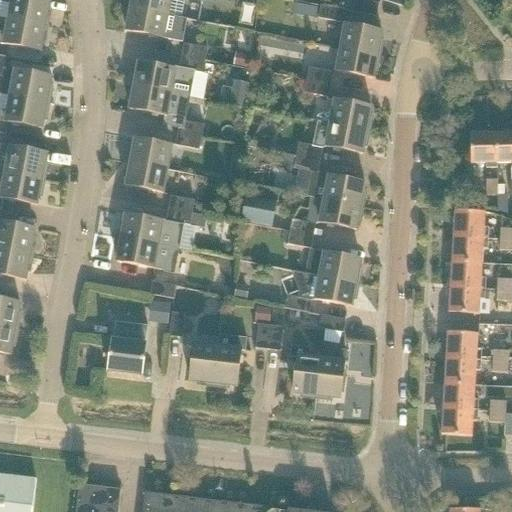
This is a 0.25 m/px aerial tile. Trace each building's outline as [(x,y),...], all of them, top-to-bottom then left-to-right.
[(9,20),(49,27),(52,11),(49,10),(50,1),(45,0),(0,0),(0,1),(0,2),(12,5),(9,20)] [(168,16),(182,18),(185,1),(179,0),(129,0),(128,9),(168,16)] [(355,1),(353,13),(376,18),(379,5),(355,1)] [(319,9),(306,7),(304,17),(317,20),(319,9)] [(321,7),(319,19),(342,24),(345,12),(321,7)] [(163,40),(168,16),(128,9),(125,24),(128,25),(127,33),(163,40)] [(45,44),(49,27),(9,20),(6,34),(0,32),(0,44),(40,53),(42,44),(45,44)] [(341,49),(381,57),(384,41),(380,41),(382,33),(345,26),(341,49)] [(182,58),(205,62),(207,50),(184,46),(182,58)] [(378,73),(381,57),(341,49),(337,73),(373,80),(374,72),(378,73)] [(235,54),(233,67),(249,70),(252,57),(235,54)] [(134,71),(131,87),(190,98),(194,73),(203,74),(205,62),(182,58),(179,72),(139,64),(137,72),(134,71)] [(4,69),(1,80),(0,80),(0,95),(10,97),(50,105),(53,88),(50,88),(52,79),(4,69)] [(307,82),(330,86),(333,74),(309,69),(307,82)] [(328,99),(330,86),(307,82),(304,94),(328,99)] [(233,83),(229,104),(245,107),(249,85),(233,83)] [(202,139),(204,126),(185,123),(190,98),(131,87),(128,102),(131,103),(130,111),(165,118),(163,127),(178,130),(178,134),(202,139)] [(47,122),(50,105),(10,97),(8,112),(0,110),(0,122),(42,130),(44,121),(47,122)] [(331,125),(370,132),(373,117),(370,116),(372,108),(335,101),(331,125)] [(320,161),(322,150),(326,148),(362,155),(364,147),(367,148),(370,132),(331,125),(317,122),(313,147),(299,145),(296,157),(320,161)] [(178,134),(176,147),(199,151),(202,139),(178,134)] [(486,169),(497,169),(496,134),(471,135),(471,165),(486,165),(486,169)] [(511,165),(511,169),(511,170),(511,134),(496,134),(497,169),(498,169),(498,165),(511,165)] [(246,148),(257,149),(258,143),(254,137),(248,136),(246,148)] [(128,163),(167,171),(172,147),(135,140),(134,148),(131,148),(128,163)] [(6,174),(45,181),(48,165),(45,164),(47,155),(0,145),(0,157),(8,159),(6,174)] [(233,146),(231,157),(243,159),(244,148),(233,146)] [(294,169),(296,157),(282,155),(282,159),(288,168),(294,169)] [(318,173),(320,161),(296,157),(294,169),(312,173),(307,198),(312,199),(364,209),(367,193),(364,192),(365,185),(329,178),(330,175),(318,173)] [(163,194),(167,171),(128,163),(125,179),(128,180),(126,187),(163,194)] [(6,174),(5,176),(0,175),(0,211),(1,212),(4,200),(37,206),(39,197),(42,198),(45,181),(6,174)] [(498,196),(498,187),(498,180),(486,181),(487,196),(498,196)] [(505,187),(498,187),(498,196),(499,213),(507,215),(507,197),(505,197),(505,187)] [(169,210),(192,214),(194,202),(171,198),(169,210)] [(242,222),(272,228),(277,204),(246,198),(242,222)] [(316,225),(320,224),(356,231),(358,224),(361,224),(364,209),(312,199),(308,224),(292,221),(290,233),(314,238),(316,225)] [(161,222),(126,216),(124,224),(121,223),(118,239),(178,250),(182,225),(190,227),(192,214),(169,210),(166,222),(161,221),(161,222)] [(453,212),(452,237),(487,239),(488,229),(484,228),(485,214),(453,212)] [(204,230),(206,218),(193,215),(190,227),(204,230)] [(0,250),(34,256),(37,240),(34,239),(35,230),(0,223),(0,250)] [(511,230),(499,230),(499,240),(511,240),(511,230)] [(311,250),(314,238),(290,233),(288,246),(311,250)] [(487,239),(452,237),(451,263),(482,264),(483,250),(487,250),(487,239)] [(117,263),(174,274),(178,250),(118,239),(115,255),(118,255),(117,263)] [(511,240),(499,240),(498,251),(511,251),(511,240)] [(30,273),(34,256),(0,250),(0,276),(26,282),(27,273),(30,273)] [(320,278),(359,285),(362,269),(359,269),(361,261),(324,254),(320,278)] [(451,263),(449,288),(485,290),(485,279),(481,279),(482,264),(451,263)] [(356,301),(359,285),(320,278),(293,273),(292,277),(299,294),(298,299),(288,297),(285,310),(309,314),(312,300),(352,308),(353,300),(356,301)] [(511,280),(497,280),(496,290),(511,291),(511,280)] [(153,283),(150,296),(174,300),(176,288),(153,283)] [(231,298),(233,286),(220,283),(217,296),(231,298)] [(236,285),(234,299),(248,301),(250,288),(236,285)] [(485,290),(449,288),(448,313),(479,315),(480,301),(484,301),(485,290)] [(511,292),(511,291),(496,290),(495,301),(511,302),(511,292)] [(268,307),(285,310),(287,298),(270,295),(268,307)] [(0,327),(18,331),(21,314),(18,314),(20,305),(0,300),(0,327)] [(255,323),(270,325),(272,310),(257,308),(255,323)] [(150,310),(148,327),(164,329),(166,312),(150,310)] [(172,314),(170,338),(182,339),(185,315),(172,314)] [(322,317),(320,329),(343,334),(346,321),(322,317)] [(256,349),(268,351),(271,327),(259,326),(256,349)] [(15,348),(18,331),(0,327),(0,354),(10,356),(12,347),(15,348)] [(271,327),(268,351),(281,353),(284,329),(271,327)] [(113,342),(108,372),(142,377),(146,346),(141,346),(143,335),(119,332),(118,342),(113,342)] [(447,333),(445,359),(480,361),(481,351),(477,351),(478,335),(447,333)] [(245,352),(247,339),(219,336),(218,348),(213,388),(229,390),(229,387),(237,388),(241,352),(245,352)] [(197,386),(213,388),(218,348),(194,345),(190,382),(198,383),(197,386)] [(321,360),(309,359),(310,350),(292,348),(291,358),(297,359),(293,394),(301,395),(301,399),(316,400),(321,360)] [(335,350),(334,362),(321,360),(316,400),(332,402),(333,399),(340,400),(346,351),(335,350)] [(493,353),(493,362),(507,362),(508,354),(493,353)] [(480,361),(445,359),(444,385),(475,386),(475,372),(480,372),(480,361)] [(507,362),(493,362),(492,374),(507,374),(507,362)] [(477,412),(478,401),(474,400),(475,386),(444,385),(442,410),(477,412)] [(490,403),(490,413),(504,414),(505,404),(490,403)] [(477,412),(442,410),(441,436),(472,438),(473,423),(477,423),(477,412)] [(504,414),(490,413),(489,423),(504,424),(504,414)] [(0,511),(31,511),(36,480),(0,476),(0,511)] [(117,511),(120,492),(79,487),(75,511),(117,511)] [(299,511),(144,494),(142,511),(299,511)]
